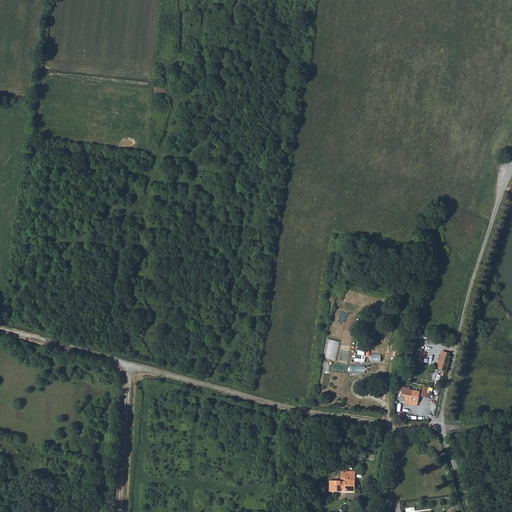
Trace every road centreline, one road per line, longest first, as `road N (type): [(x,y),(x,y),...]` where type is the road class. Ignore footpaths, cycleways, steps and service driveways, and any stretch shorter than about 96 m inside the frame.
road 1 (track): [(0,328),(307,412),(389,426),(440,423)]
road 2 (unclassified): [(471,511),(440,423),(477,266),(511,166)]
road 3 (track): [(120,511),(130,363)]
